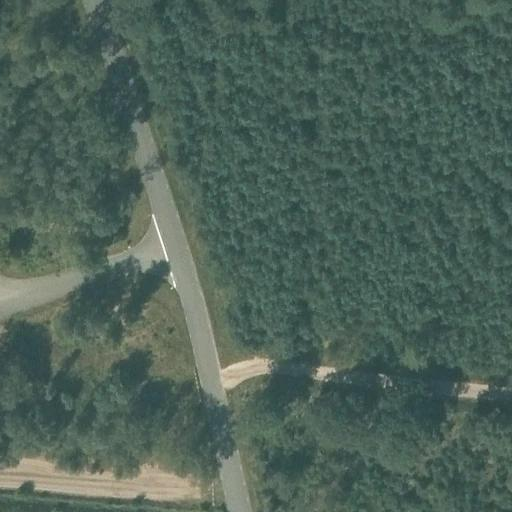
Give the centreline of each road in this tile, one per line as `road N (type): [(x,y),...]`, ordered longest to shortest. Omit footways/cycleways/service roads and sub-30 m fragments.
road 1 (track): [(207,364),(511,393)]
road 2 (track): [(0,475),(234,493)]
